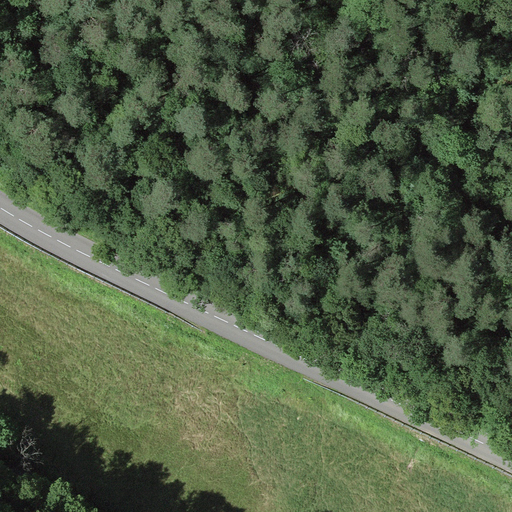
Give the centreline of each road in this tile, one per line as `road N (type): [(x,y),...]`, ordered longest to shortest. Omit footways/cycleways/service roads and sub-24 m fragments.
road 1 (secondary): [(0,202),(94,256),(511,456)]
road 2 (track): [(511,224),(484,212),(371,39),(336,0)]
